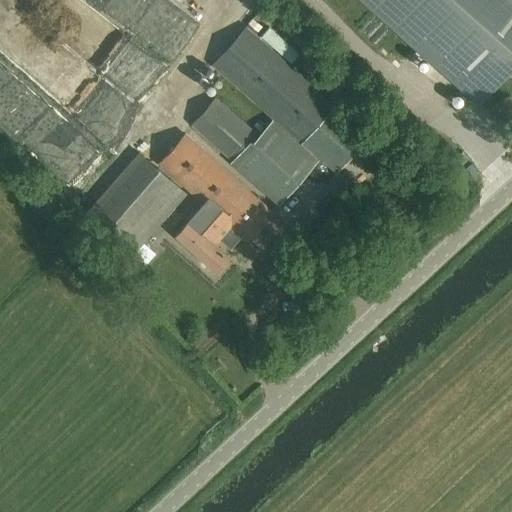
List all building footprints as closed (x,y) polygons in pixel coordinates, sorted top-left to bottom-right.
[(511,0),(363,0),(478,101),(499,77),(507,77),(511,76),(511,0)] [(368,137),(334,108),(244,29),(212,65),(274,119),(233,166),(278,206),(319,159),(336,173),(368,137)] [(0,73),(0,84),(6,90),(31,62),(45,75),(55,63),(30,40),(0,73)] [(106,118),(89,106),(121,63),(104,50),(75,87),(79,90),(71,101),(57,90),(53,96),(57,98),(50,108),(61,116),(58,120),(70,129),(74,124),(92,137),(106,118)] [(255,135),(215,99),(191,126),(231,162),(255,135)] [(227,258),(215,247),(219,241),(229,250),(241,237),(247,243),(273,214),(183,134),(157,164),(214,214),(198,232),(186,222),(175,235),(216,271),(227,258)] [(462,152),(455,158),(461,165),(468,160),(462,152)] [(83,224),(125,262),(185,193),(142,156),(83,224)] [(350,226),(334,211),(312,236),(329,250),(350,226)]
